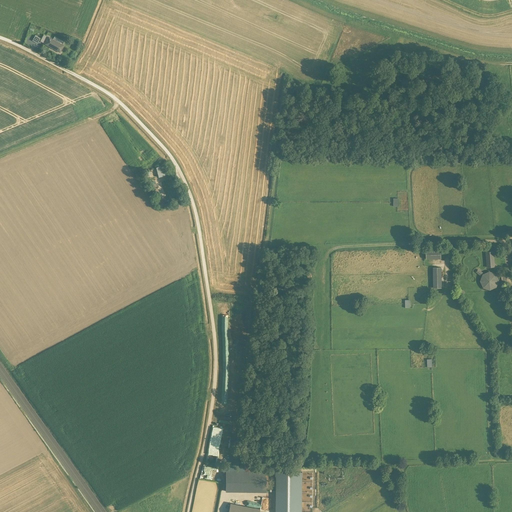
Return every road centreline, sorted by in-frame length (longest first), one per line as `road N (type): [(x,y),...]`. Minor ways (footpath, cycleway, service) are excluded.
road 1 (track): [(0,37),(128,109),(192,193),(215,322),(205,446),(189,511)]
road 2 (track): [(200,462),(511,459)]
road 3 (track): [(511,160),(417,163),(409,172),(412,226),(427,239),(511,231)]
road 4 (track): [(497,459),(488,342),(451,289),(448,262),(457,240)]
